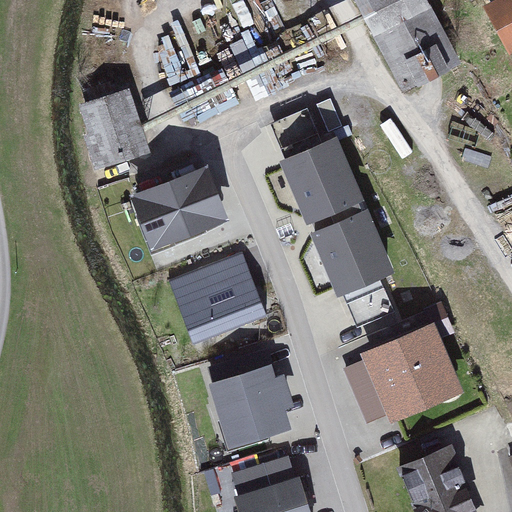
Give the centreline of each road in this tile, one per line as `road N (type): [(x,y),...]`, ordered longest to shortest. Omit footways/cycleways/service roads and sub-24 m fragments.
road 1 (residential): [(224,141),(292,304),(356,511)]
road 2 (track): [(0,209),(0,343)]
